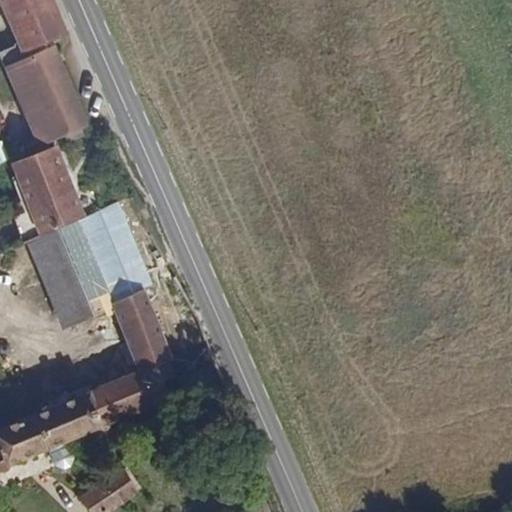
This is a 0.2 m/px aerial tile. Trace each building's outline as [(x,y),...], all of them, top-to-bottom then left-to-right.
[(0,58),(3,64),(53,43),(70,36),(54,0),(0,0),(0,6),(15,43),(0,49),(0,58)] [(87,124),(53,43),(3,64),(36,145),(87,124)] [(88,217),(59,146),(11,165),(40,236),(88,217)] [(153,279),(122,203),(88,217),(40,236),(25,242),(56,319),(109,297),(148,281),(153,279)] [(175,394),(168,377),(178,372),(177,368),(174,361),(179,359),(148,281),(109,297),(128,349),(135,366),(138,373),(115,382),(56,406),(69,439),(93,430),(95,434),(117,425),(114,418),(175,394)] [(13,462),(69,439),(56,406),(0,428),(0,474),(10,476),(15,468),(13,462)] [(139,492),(124,470),(96,488),(80,498),(88,510),(89,511),(108,511),(113,509),(139,492)]
